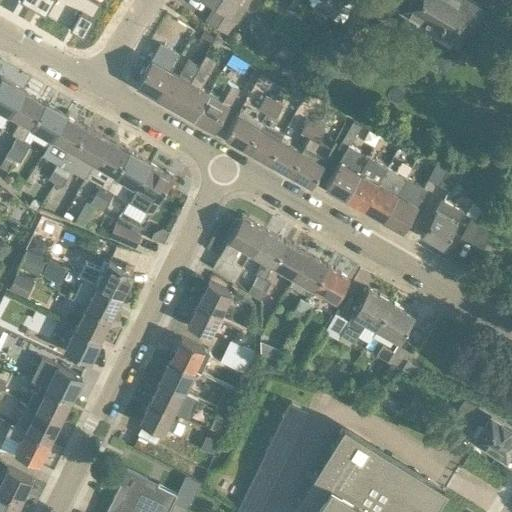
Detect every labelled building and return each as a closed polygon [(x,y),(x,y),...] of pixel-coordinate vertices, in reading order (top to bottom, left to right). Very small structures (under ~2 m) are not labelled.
[(72,0),(38,0),(34,8),(60,23),(72,0)] [(103,6),(92,0),(72,0),(60,23),(86,37),(103,6)] [(255,9),(260,0),(210,0),(216,4),(207,19),(227,32),(236,18),(238,19),(245,8),(249,10),(255,9)] [(312,0),(311,2),(345,23),(351,13),(359,0),(312,0)] [(482,6),(471,0),(396,0),(395,3),(398,5),(397,7),(415,18),(414,19),(438,34),(439,33),(457,44),(463,32),(471,35),(474,35),(478,34),(482,32),(485,29),(486,22),(485,19),(483,17),(478,13),(482,6)] [(355,44),(368,22),(351,13),(345,23),(338,34),(328,50),(346,57),(354,43),(355,44)] [(209,45),(214,36),(203,30),(198,39),(209,45)] [(155,95),(170,69),(162,64),(171,49),(158,42),(149,58),(150,59),(136,84),(155,95)] [(232,64),(237,56),(231,52),(226,60),(232,64)] [(193,117),(208,90),(202,87),(217,59),(205,53),(198,65),(174,106),(193,117)] [(174,106),(198,65),(187,59),(179,74),(170,69),(155,95),(174,106)] [(292,79),(299,67),(287,60),(279,72),(292,79)] [(0,109),(9,114),(23,90),(0,77),(0,76),(0,109)] [(208,90),(193,117),(215,129),(229,104),(230,104),(238,88),(227,81),(219,96),(208,90)] [(30,127),(44,102),(23,90),(9,114),(19,120),(11,134),(16,137),(11,145),(24,153),(29,143),(23,139),(30,127)] [(265,114),(273,100),(276,96),(269,92),(266,97),(264,96),(257,109),(265,114)] [(273,100),(265,114),(275,119),(282,106),(273,100)] [(44,102),(30,127),(40,133),(51,139),(65,115),(44,102)] [(247,147),(262,120),(240,108),(224,135),(247,147)] [(63,165),(86,126),(65,115),(51,139),(43,154),(57,162),(53,170),(65,177),(70,169),(63,165)] [(308,138),(316,123),(307,118),(299,133),(308,138)] [(279,139),(280,138),(283,133),(262,120),(247,147),(268,159),(279,139)] [(345,197),(368,155),(350,145),(361,126),(352,121),(337,149),(343,152),(324,185),(345,197)] [(308,138),(319,143),(326,128),(316,123),(308,138)] [(63,165),(70,169),(76,172),(85,177),(86,177),(108,139),(86,126),(63,165)] [(302,150),(301,150),(280,138),(279,139),(268,159),(289,172),(302,150)] [(107,188),(128,151),(108,139),(86,177),(100,185),(95,194),(108,202),(113,192),(107,188)] [(24,153),(11,145),(6,155),(14,159),(18,162),(24,153)] [(325,158),(314,152),(304,146),(301,150),(302,150),(289,172),(311,184),(324,162),(322,162),(325,158)] [(129,200),(150,163),(128,151),(107,188),(113,192),(129,200)] [(0,164),(0,166),(7,171),(14,159),(6,155),(0,164)] [(364,208),(387,166),(368,155),(345,197),(364,208)] [(440,180),(450,162),(438,156),(429,174),(440,180)] [(450,162),(440,180),(438,185),(450,191),(463,168),(451,161),(450,162)] [(150,163),(129,200),(152,212),(172,176),(150,163)] [(382,218),(405,177),(387,166),(364,208),(382,218)] [(61,186),(65,177),(53,170),(48,179),(61,186)] [(405,177),(382,218),(403,230),(416,206),(419,207),(428,190),(414,182),(406,197),(397,192),(406,177),(405,177)] [(103,210),(108,202),(95,194),(90,203),(103,210)] [(39,201),(32,197),(28,206),(35,209),(39,201)] [(443,246),(463,210),(440,198),(420,234),(443,246)] [(135,247),(141,233),(139,232),(141,227),(117,215),(115,222),(109,236),(135,247)] [(249,253),(263,229),(241,216),(211,267),(235,280),(241,269),(242,267),(231,260),(239,247),(249,253)] [(493,227),(475,218),(472,217),(464,239),(482,248),(493,227)] [(257,275),(252,283),(265,290),(269,282),(263,278),(271,265),(285,241),(263,229),(249,253),(262,260),(254,273),(257,275)] [(26,248),(42,255),(48,243),(32,235),(26,248)] [(285,241),(271,265),(292,278),(306,253),(285,241)] [(52,256),(80,272),(86,260),(58,245),(52,256)] [(45,258),(27,250),(20,266),(37,274),(45,258)] [(313,289),(327,265),(306,253),(292,278),(313,289)] [(62,281),(68,266),(49,258),(43,273),(62,281)] [(96,283),(121,295),(132,272),(107,259),(96,283)] [(327,265),(313,289),(335,302),(349,277),(327,265)] [(121,295),(96,283),(70,270),(66,278),(79,284),(73,297),(86,304),(110,317),(121,295)] [(16,272),(8,289),(25,297),(33,281),(16,272)] [(197,303),(220,314),(231,292),(208,280),(197,303)] [(252,283),(247,292),(247,293),(260,300),(265,290),(252,283)] [(375,329),(391,301),(367,288),(348,320),(334,313),(323,333),(338,341),(341,336),(354,342),(365,322),(375,329)] [(294,308),(307,315),(313,306),(299,298),(294,308)] [(391,301),(375,329),(399,342),(414,315),(391,301)] [(210,335),(220,314),(197,303),(186,324),(210,335)] [(99,339),(110,317),(86,304),(74,327),(99,339)] [(302,325),(307,315),(294,308),(289,318),(302,325)] [(29,325),(52,337),(60,322),(36,310),(29,325)] [(88,361),(99,339),(74,327),(63,349),(88,361)] [(236,334),(234,340),(243,345),(248,335),(242,332),(236,334)] [(170,358),(194,369),(199,371),(208,351),(204,349),(204,347),(180,336),(170,358)] [(225,350),(250,363),(255,351),(230,340),(225,350)] [(401,370),(406,361),(411,352),(397,344),(393,351),(382,345),(376,355),(401,370)] [(246,373),(250,363),(225,350),(219,361),(246,373)] [(183,390),(194,369),(170,358),(160,379),(183,390)] [(406,361),(401,370),(414,377),(419,368),(406,361)] [(38,382),(70,398),(81,375),(56,363),(50,375),(45,373),(41,383),(38,381),(38,382)] [(173,412),(183,390),(160,379),(150,400),(173,412)] [(406,405),(391,398),(396,385),(388,381),(373,404),(402,416),(406,405)] [(60,420),(70,398),(38,382),(27,403),(25,402),(25,403),(60,420)] [(505,458),(511,447),(511,426),(488,411),(478,404),(463,398),(456,408),(481,423),(472,437),(505,458)] [(60,420),(25,403),(19,400),(16,406),(22,409),(14,424),(24,429),(49,442),(60,420)] [(163,433),(173,412),(150,400),(139,422),(163,433)] [(14,424),(10,422),(4,434),(19,440),(13,451),(39,464),(49,442),(24,429),(14,424)] [(431,511),(447,488),(343,423),(292,507),(299,511),(431,511)] [(212,454),(218,440),(206,435),(199,448),(212,454)] [(0,490),(20,500),(31,478),(6,465),(1,475),(0,474),(0,490)] [(158,488),(146,482),(147,479),(126,469),(105,511),(167,511),(176,494),(159,486),(158,488)] [(0,511),(14,511),(20,500),(0,490),(0,511)]
